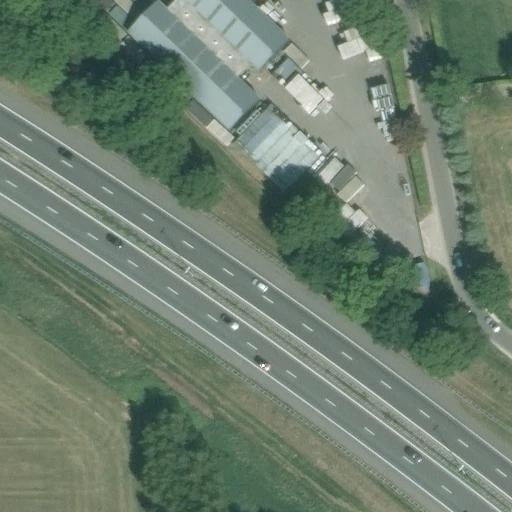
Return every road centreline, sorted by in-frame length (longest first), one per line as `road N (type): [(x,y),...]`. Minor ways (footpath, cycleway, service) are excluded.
road 1 (motorway): [(511,472),(262,283),(0,105)]
road 2 (motorway): [(0,175),(233,329),(472,511)]
road 3 (unclassified): [(511,347),(473,310),(459,269),(403,0)]
road 4 (unknown): [(452,238),(408,219),(359,165),(322,39),(295,0)]
